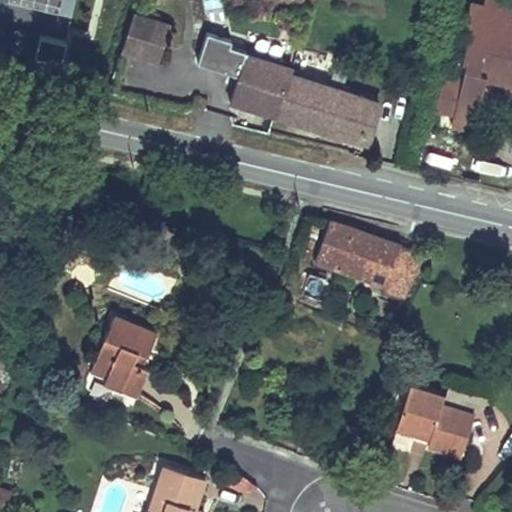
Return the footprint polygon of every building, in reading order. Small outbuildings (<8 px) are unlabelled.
[(74,0),(0,0),(72,14),(74,0)] [(511,18),(503,16),(507,0),(484,0),(483,6),(469,3),(463,31),(468,33),(461,62),(465,63),(462,78),(443,73),(436,103),(454,108),(453,115),(451,123),(473,129),(485,80),(494,82),(495,79),(500,80),(511,98),(511,18)] [(511,18),(511,13),(511,0),(507,0),(503,16),(511,18)] [(165,24),(129,12),(117,51),(153,62),(165,24)] [(291,67),(245,53),(246,51),(228,45),(219,69),(237,74),(229,99),(274,114),(290,73),(291,67)] [(379,102),(290,73),(274,114),(367,141),(379,102)] [(454,108),(436,103),(434,111),(453,115),(454,108)] [(417,248),(324,214),(309,255),(380,281),(377,288),(399,296),(417,248)] [(329,274),(305,265),(294,295),(318,304),(329,274)] [(104,382),(138,395),(148,368),(142,366),(132,361),(138,347),(148,350),(155,332),(112,315),(96,356),(112,362),(106,376),(104,382)] [(142,366),(148,350),(138,347),(132,361),(142,366)] [(112,362),(96,356),(91,370),(106,376),(112,362)] [(283,386),(285,378),(277,376),(275,384),(283,386)] [(427,444),(461,455),(474,412),(442,402),(444,395),(409,384),(398,420),(431,431),(430,437),(427,444)] [(430,437),(431,431),(398,420),(396,426),(430,437)] [(205,476),(164,463),(148,511),(146,510),(145,511),(186,511),(188,506),(195,508),(205,476)] [(229,486),(252,501),(260,489),(237,473),(229,486)]
